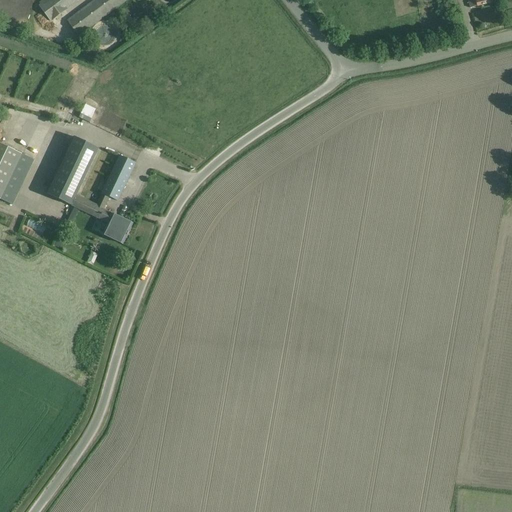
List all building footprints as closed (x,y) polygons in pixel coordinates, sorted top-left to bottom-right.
[(50,21),(77,0),(45,0),(38,6),(50,21)] [(127,0),(94,0),(67,20),(79,36),(127,0)] [(492,0),(468,0),(470,9),(477,7),(493,3),(492,0)] [(107,227),(103,235),(123,245),(132,224),(103,210),(109,198),(102,194),(97,206),(76,196),(99,149),(75,137),(47,195),(71,206),(102,221),(100,223),(107,227)] [(22,155),(0,144),(0,199),(0,200),(22,155)] [(109,198),(117,202),(136,164),(120,156),(102,194),(109,198)]
